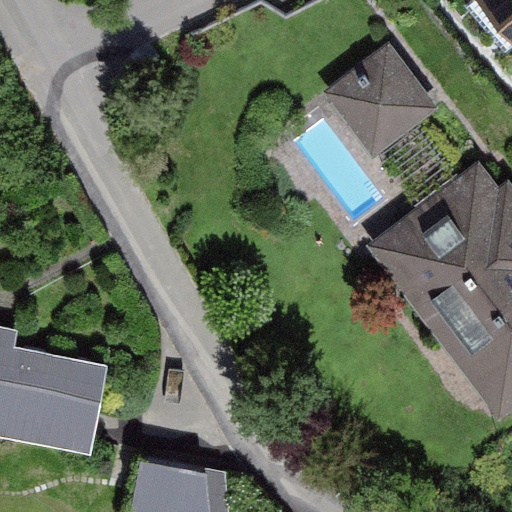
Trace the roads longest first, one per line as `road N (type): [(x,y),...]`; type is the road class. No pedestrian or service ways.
road 1 (residential): [(56,66),(247,420),(307,494),(338,511)]
road 2 (residential): [(189,0),(56,66)]
